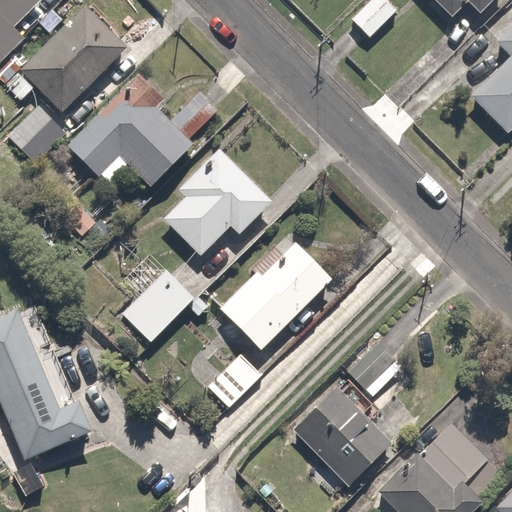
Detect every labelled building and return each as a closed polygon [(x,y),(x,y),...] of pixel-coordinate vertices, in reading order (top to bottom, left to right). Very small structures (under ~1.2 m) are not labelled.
[(0,0),(0,20),(20,0),(0,0)] [(385,0),(363,0),(343,22),(362,40),(393,7),(385,0)] [(433,0),(454,20),(470,4),(482,17),(498,0),(433,0)] [(131,52),(83,3),(20,66),(8,54),(0,61),(0,79),(20,99),(37,83),(69,114),(131,52)] [(511,134),(511,31),(499,44),(511,58),(511,60),(473,98),(510,137),(511,134)] [(156,93),(137,75),(68,147),(108,186),(129,165),(147,183),(192,137),(151,98),(156,93)] [(68,131),(36,100),(2,135),(34,166),(68,131)] [(269,202),(211,146),(176,183),(186,193),(162,218),(197,252),(225,222),(238,234),(269,202)] [(332,273),(294,234),(220,306),(258,346),(332,273)] [(194,298),(151,253),(126,278),(141,294),(122,312),(149,341),(194,298)] [(18,306),(0,313),(0,396),(26,455),(89,427),(77,399),(62,405),(18,306)] [(267,371),(238,346),(204,387),(232,411),(267,371)] [(315,450),(303,464),(313,472),(324,458),(351,480),(391,432),(332,383),(292,431),(315,450)] [(395,511),(460,511),(511,456),(511,455),(445,395),(410,434),(420,443),(375,493),(395,511)] [(511,511),(511,483),(492,505),(498,511),(511,511)]
